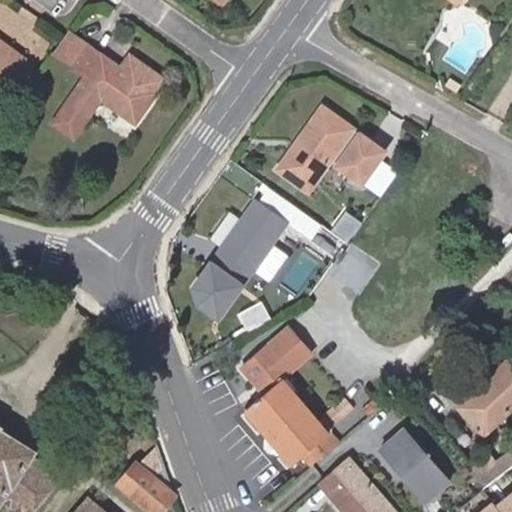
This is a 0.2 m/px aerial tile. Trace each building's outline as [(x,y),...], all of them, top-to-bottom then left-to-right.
[(69,32),(66,36),(55,51),(70,62),(83,43),(69,32)] [(0,91),(23,59),(0,40),(0,101),(2,99),(0,97),(0,91)] [(57,121),(77,135),(102,98),(136,123),(167,78),(131,52),(120,68),(90,47),(77,66),(88,75),(57,121)] [(53,85),(44,78),(33,93),(42,100),(53,85)] [(353,130),(322,109),(280,170),(310,192),(335,156),(353,130)] [(353,130),(335,156),(342,162),(360,135),(353,130)] [(342,162),(338,167),(363,184),(385,152),(360,135),(342,162)] [(297,209),(267,187),(195,289),(201,305),(220,318),(297,209)] [(361,221),(354,215),(346,226),(353,232),(361,221)] [(289,329),(244,368),(267,395),(247,412),(294,465),(304,456),(311,466),(337,443),(283,380),(312,355),(289,329)] [(511,408),(511,356),(460,408),(485,435),(511,408)] [(380,450),(426,503),(450,483),(404,430),(380,450)] [(0,431),(0,500),(1,500),(20,511),(33,511),(64,476),(31,455),(32,452),(0,431)] [(153,511),(157,511),(173,494),(157,445),(140,460),(120,483),(153,511)] [(490,458),(475,471),(484,482),(500,470),(490,458)] [(396,511),(351,460),(322,485),(344,511),(396,511)] [(511,511),(511,488),(480,511),(511,511)] [(102,511),(87,499),(76,511),(102,511)]
